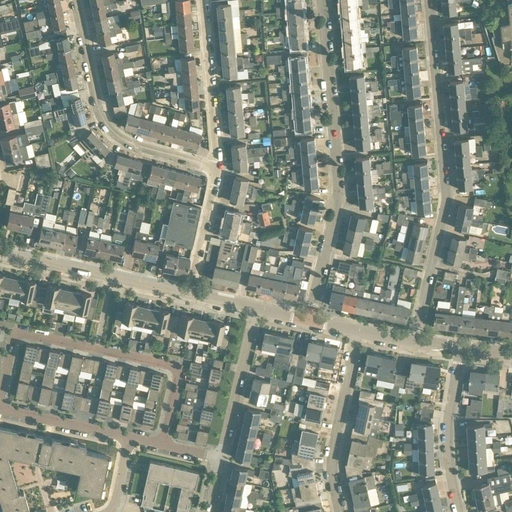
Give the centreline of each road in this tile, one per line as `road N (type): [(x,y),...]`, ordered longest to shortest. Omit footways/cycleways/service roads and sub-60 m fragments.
road 1 (residential): [(413,342),(445,201),(428,0)]
road 2 (residential): [(308,320),(337,199),(321,0)]
road 3 (residential): [(162,445),(173,366),(17,333),(0,396)]
road 4 (residential): [(217,172),(121,140),(91,85),(76,0)]
road 5 (residential): [(197,295),(0,252)]
road 6 (residential): [(338,511),(331,458),(356,331)]
road 7 (residential): [(217,172),(202,0)]
road 8 (residential): [(457,511),(446,435),(459,349)]
road 9 (residential): [(221,458),(254,308)]
road 10 (residential): [(0,411),(127,437)]
road 11 (unclassified): [(197,295),(217,172)]
